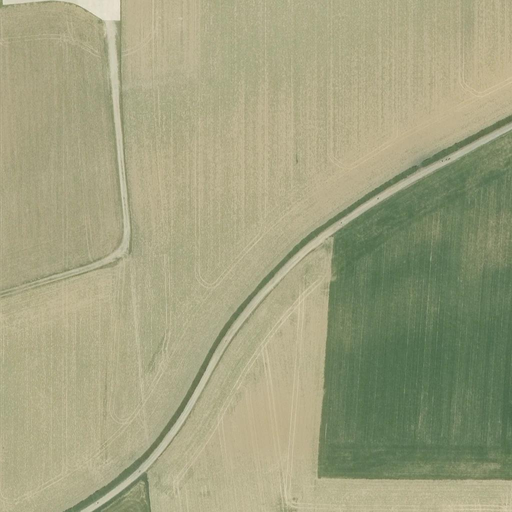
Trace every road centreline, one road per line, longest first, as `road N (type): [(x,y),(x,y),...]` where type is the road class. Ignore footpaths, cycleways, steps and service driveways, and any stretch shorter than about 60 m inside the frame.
road 1 (unclassified): [(511,126),(393,189),(297,257),(241,317),(152,457),(85,511)]
road 2 (track): [(103,0),(127,242),(100,263),(0,292)]
